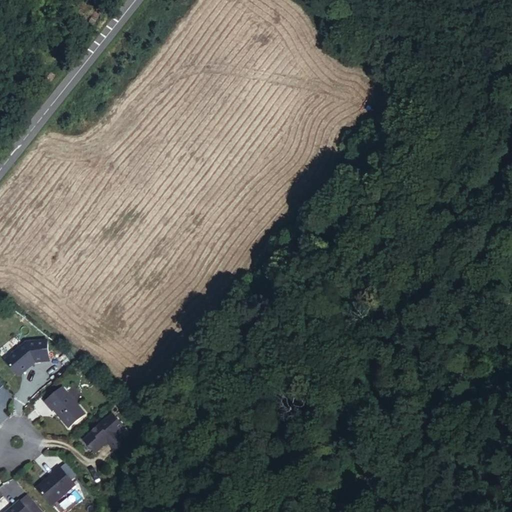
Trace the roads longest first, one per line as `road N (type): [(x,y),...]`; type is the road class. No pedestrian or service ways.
road 1 (track): [(511,311),(387,415),(356,403),(383,322),(511,88)]
road 2 (tertiary): [(0,167),(133,0)]
